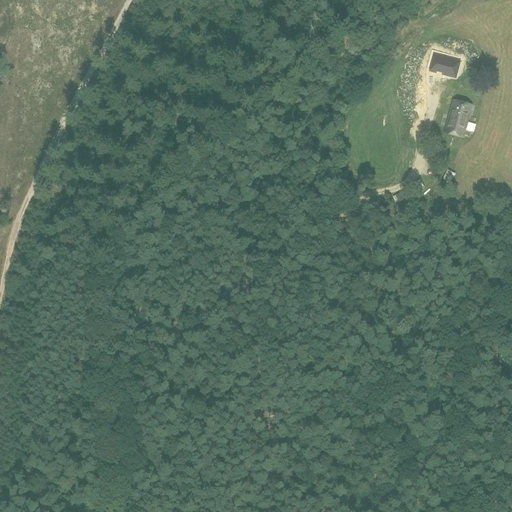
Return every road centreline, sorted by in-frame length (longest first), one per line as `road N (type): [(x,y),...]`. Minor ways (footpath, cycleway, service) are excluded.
road 1 (track): [(117,387),(338,205),(395,191),(412,177),(425,139)]
road 2 (track): [(400,0),(296,105),(119,237)]
road 3 (track): [(0,310),(18,221),(131,0)]
road 4 (track): [(117,387),(119,237)]
road 5 (track): [(0,479),(117,387)]
road 6 (track): [(125,511),(117,387)]
